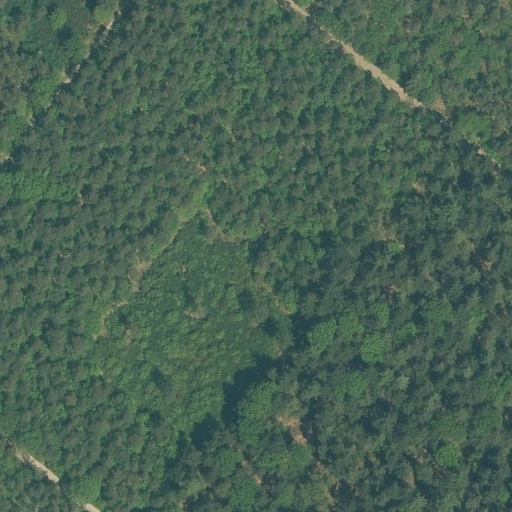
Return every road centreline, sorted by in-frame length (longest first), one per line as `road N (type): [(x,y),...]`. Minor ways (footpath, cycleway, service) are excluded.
road 1 (unknown): [(231,511),(258,465),(431,306),(451,309),(511,374)]
road 2 (track): [(279,0),(511,182)]
road 3 (track): [(0,166),(129,0)]
